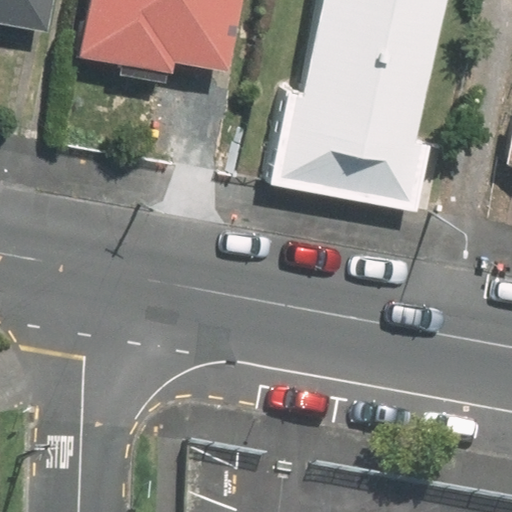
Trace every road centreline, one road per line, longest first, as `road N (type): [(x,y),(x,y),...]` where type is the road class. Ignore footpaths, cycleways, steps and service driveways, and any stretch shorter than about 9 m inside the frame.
road 1 (tertiary): [(118,273),(511,345)]
road 2 (residential): [(118,273),(87,386),(81,511)]
road 3 (unknown): [(277,440),(302,307)]
